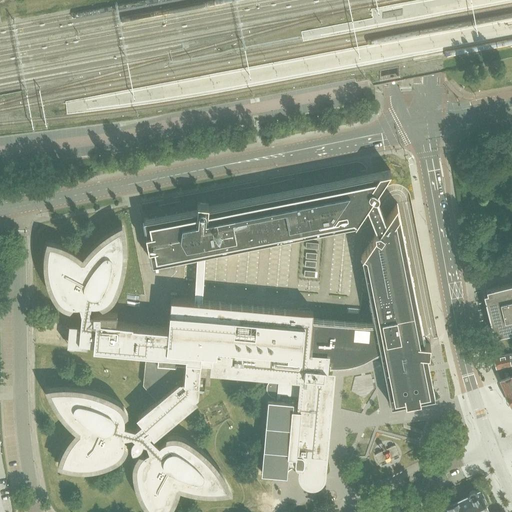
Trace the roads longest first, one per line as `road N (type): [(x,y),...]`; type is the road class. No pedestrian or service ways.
road 1 (secondary): [(17,206),(410,129)]
road 2 (residential): [(36,511),(20,396),(17,206)]
road 3 (secondary): [(492,447),(459,339),(437,204)]
road 4 (residential): [(356,511),(492,447)]
road 5 (secondary): [(398,0),(394,86),(410,129)]
road 6 (secondary): [(433,124),(437,0)]
